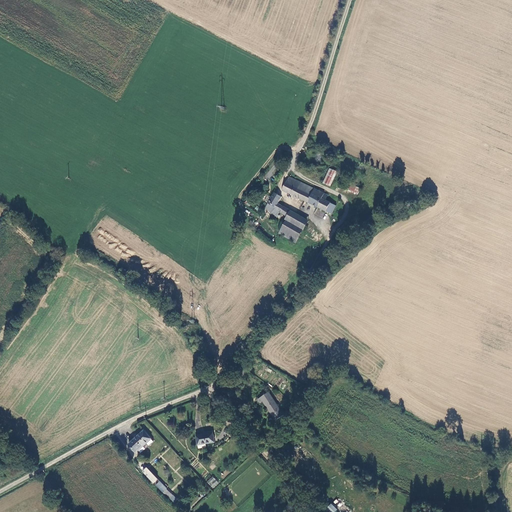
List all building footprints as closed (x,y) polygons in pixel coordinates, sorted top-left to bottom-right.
[(330,186),(331,183),(336,171),(329,169),(323,183),(330,186)] [(324,193),(288,176),(282,190),(333,214),(337,205),(326,200),(322,198),(324,193)] [(343,189),(356,196),(359,189),(345,183),(343,189)] [(278,203),(281,197),(274,193),(265,208),(276,216),(277,214),(279,212),(286,216),(290,210),(278,203)] [(309,221),(290,210),(286,216),(279,212),(277,214),(285,220),(303,230),(309,221)] [(295,243),(303,230),(285,220),(278,233),(295,243)] [(339,238),(334,244),(338,247),(344,242),(339,238)] [(262,401),(275,420),(283,414),(269,392),(257,399),(259,402),(262,401)] [(129,444),(136,452),(138,450),(141,453),(153,441),(144,430),(129,444)] [(214,442),(213,433),(196,436),(198,445),(206,444),(214,442)] [(154,483),(158,479),(147,468),(143,471),(154,483)] [(218,483),(213,477),(212,477),(207,482),(213,488),(218,483)] [(167,489),(160,482),(156,485),(163,493),(164,492),(170,497),(170,498),(174,503),(177,500),(173,495),(167,489)]
